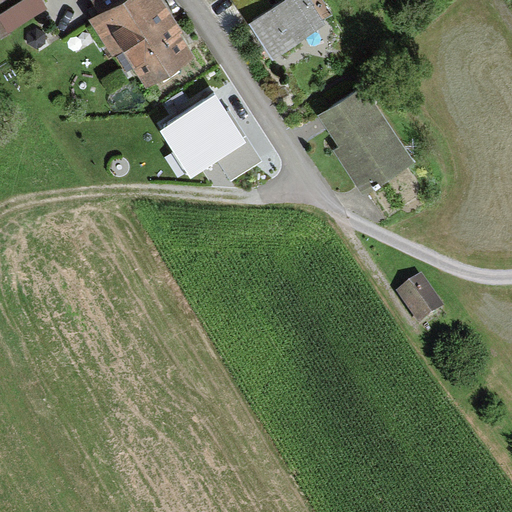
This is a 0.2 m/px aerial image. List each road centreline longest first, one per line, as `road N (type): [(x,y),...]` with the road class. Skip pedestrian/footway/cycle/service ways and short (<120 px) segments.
road 1 (track): [(0,212),(58,193),(311,198),(480,275),(511,276)]
road 2 (residential): [(360,276),(187,0)]
